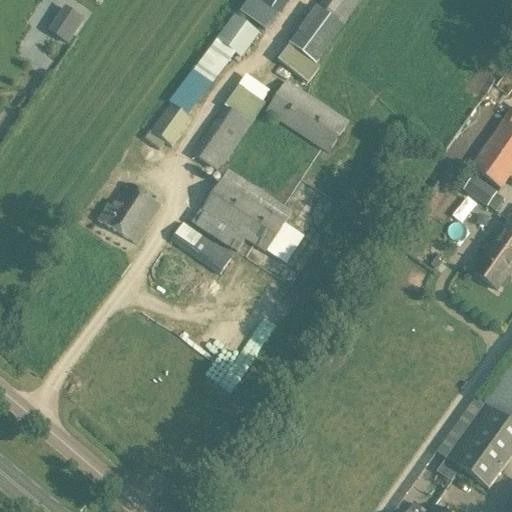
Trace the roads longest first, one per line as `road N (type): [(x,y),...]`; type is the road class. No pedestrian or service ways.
road 1 (unknown): [(11,403),(167,169),(171,121),(254,0)]
road 2 (unclassified): [(0,394),(141,511)]
